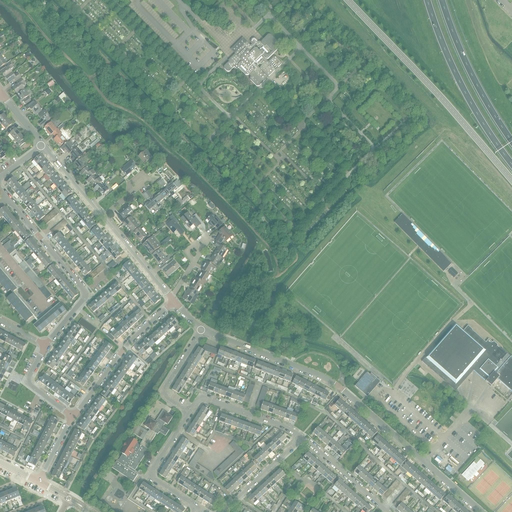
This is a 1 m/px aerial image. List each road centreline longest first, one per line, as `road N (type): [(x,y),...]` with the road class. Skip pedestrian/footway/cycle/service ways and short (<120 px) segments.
road 1 (residential): [(481,511),(338,386),(201,328)]
road 2 (tertiary): [(511,179),(348,0)]
road 3 (trunk): [(427,0),(460,84),(511,164)]
road 4 (trunk): [(511,141),(473,78),(441,0)]
road 5 (residential): [(72,416),(125,345),(173,301)]
road 6 (residential): [(196,507),(151,473),(188,412)]
road 7 (residential): [(188,412),(206,398),(301,438)]
